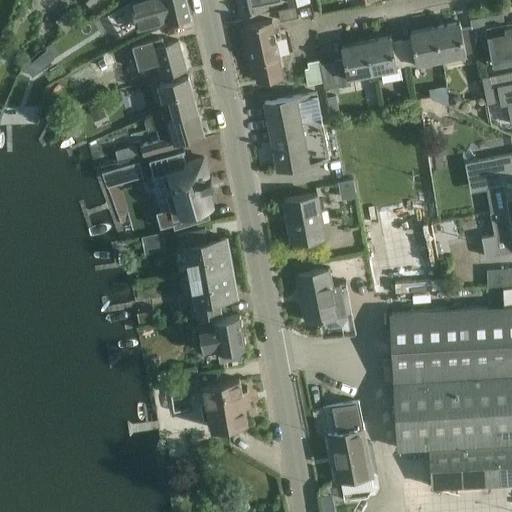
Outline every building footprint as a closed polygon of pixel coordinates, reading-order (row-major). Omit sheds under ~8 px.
[(130,0),(138,29),(146,27),(191,15),(186,0),(130,0)] [(239,0),(243,14),(268,7),(266,2),(272,0),(239,0)] [(295,6),(279,10),(281,19),(297,15),(295,6)] [(471,26),(472,31),(487,27),(494,67),(511,63),(511,21),(505,23),(503,13),(470,19),(471,26)] [(283,76),(279,56),(280,56),(272,20),(245,26),(252,62),(253,62),(258,81),(283,76)] [(471,26),(461,28),(460,21),(436,26),(442,59),(467,54),(467,52),(476,50),(472,31),(471,26)] [(417,64),(442,59),(436,26),(411,31),(412,37),(403,39),(408,64),(416,63),(417,64)] [(408,64),(403,39),(392,41),(390,35),(367,40),(373,73),(381,71),(383,81),(403,77),(400,66),(408,64)] [(164,44),(162,37),(132,46),(138,65),(157,60),(161,73),(186,66),(178,39),(164,44)] [(348,78),(373,73),(367,40),(342,45),(345,58),(334,60),(339,85),(349,83),(348,78)] [(97,81),(118,71),(108,51),(87,62),(97,81)] [(307,85),(323,82),(319,60),(308,62),(309,68),(304,69),(307,85)] [(511,71),(489,76),(491,87),(498,86),(501,104),(508,104),(511,124),(511,71)] [(174,118),(199,111),(188,75),(158,83),(162,100),(169,98),(174,116),(174,118)] [(446,85),(430,88),(432,106),(449,104),(446,85)] [(277,168),(328,159),(315,92),(264,102),(277,168)] [(336,94),(326,96),(330,112),(339,110),(336,94)] [(452,96),(450,100),(451,105),(455,107),(460,106),(462,102),(461,97),(457,95),(452,96)] [(94,120),(105,117),(99,101),(89,104),(94,120)] [(174,118),(174,116),(170,117),(168,109),(153,113),(145,117),(148,129),(157,127),(160,139),(141,144),(144,155),(184,144),(183,140),(205,134),(199,111),(174,118)] [(135,144),(126,146),(129,156),(138,154),(135,144)] [(185,150),(150,159),(155,175),(170,171),(174,188),(166,190),(171,207),(158,211),(162,226),(183,220),(184,223),(204,217),(201,206),(213,203),(208,186),(211,185),(210,181),(213,181),(212,176),(209,177),(203,157),(188,161),(185,150)] [(135,164),(113,170),(116,180),(138,174),(135,164)] [(511,167),(480,174),(483,189),(493,187),(496,199),(503,197),(505,209),(505,210),(508,209),(511,208),(511,167)] [(291,242),(326,235),(318,193),(283,200),(291,242)] [(492,234),(482,236),(486,255),(496,254),(511,250),(511,208),(508,209),(505,210),(505,209),(490,211),(490,212),(494,233),(492,234)] [(189,272),(231,266),(226,238),(225,236),(219,237),(219,239),(208,241),(206,227),(177,232),(180,246),(184,246),(189,272)] [(145,253),(166,249),(162,232),(141,236),(145,253)] [(231,266),(189,272),(193,291),(188,292),(192,315),(220,310),(218,298),(236,295),(231,266)] [(329,267),(296,273),(306,321),(318,319),(321,337),(343,333),(341,325),(348,315),(341,281),(333,283),(329,267)] [(511,286),(503,287),(504,306),(489,307),(489,298),(477,298),(477,308),(391,313),(398,448),(430,446),(432,486),(511,481),(511,286)] [(153,310),(137,313),(139,325),(155,322),(153,310)] [(241,353),(239,346),(245,345),(239,315),(199,322),(204,352),(219,349),(220,356),(241,353)] [(197,365),(182,368),(183,375),(184,377),(199,374),(199,372),(197,365)] [(170,394),(201,389),(199,374),(184,377),(168,380),(170,394)] [(242,390),(240,379),(205,385),(207,401),(201,403),(204,420),(210,419),(212,428),(248,422),(245,405),(251,405),(248,389),(242,390)] [(359,399),(323,406),(328,433),(337,481),(340,480),(344,500),(367,495),(373,486),(370,474),(373,474),(368,452),(367,442),(364,426),(359,399)]
